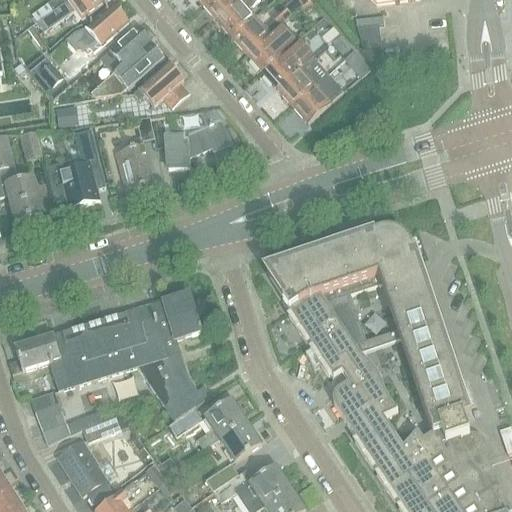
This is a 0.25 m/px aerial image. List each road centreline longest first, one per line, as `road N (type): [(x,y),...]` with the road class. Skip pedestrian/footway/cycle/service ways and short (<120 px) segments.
road 1 (residential): [(353,511),(263,377),(224,227)]
road 2 (residential): [(156,0),(317,198)]
road 3 (tertiary): [(0,296),(224,227)]
road 4 (tertiary): [(317,198),(497,138)]
road 5 (residential): [(0,385),(16,440),(61,511)]
road 6 (residential): [(497,138),(479,0)]
